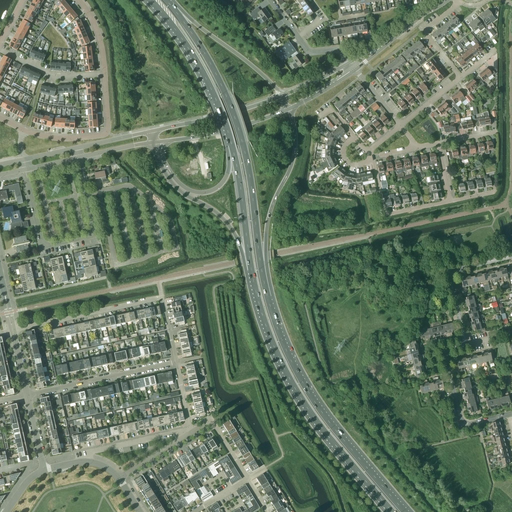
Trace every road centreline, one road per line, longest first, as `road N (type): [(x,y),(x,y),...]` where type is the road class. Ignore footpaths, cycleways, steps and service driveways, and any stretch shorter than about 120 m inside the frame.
road 1 (trunk): [(267,297),(235,118),(172,8)]
road 2 (trunk): [(251,271),(272,343),(307,408),(392,511)]
road 3 (trunk): [(406,511),(314,401),(267,297)]
road 4 (residential): [(415,148),(437,143),(449,201),(384,214),(366,152),(400,125)]
road 5 (trunk): [(267,297),(267,226),(295,150),(288,109)]
road 6 (residential): [(400,125),(460,77),(426,34),(455,0)]
road 7 (trunk): [(151,142),(171,183),(231,229),(251,271)]
road 8 (trunk): [(150,0),(190,51),(231,145)]
road 9 (residential): [(12,330),(161,297)]
road 10 (residential): [(26,395),(174,361)]
road 11 (residential): [(465,344),(444,354),(462,423),(511,413)]
road 12 (residential): [(24,130),(74,138),(106,133),(105,75)]
road 13 (trunk): [(281,97),(172,8)]
road 14 (residential): [(465,344),(450,273),(511,256)]
road 15 (tertiary): [(158,141),(288,109)]
road 16 (tertiary): [(281,97),(152,131)]
road 17 (tertiary): [(152,131),(23,160)]
road 18 (trunk): [(231,145),(224,179),(192,192),(176,180),(158,141)]
road 19 (tertiary): [(25,169),(151,142)]
road 20 (trunk): [(231,145),(251,271)]
